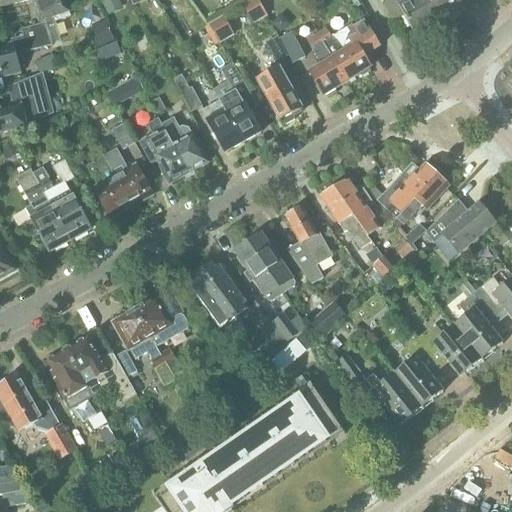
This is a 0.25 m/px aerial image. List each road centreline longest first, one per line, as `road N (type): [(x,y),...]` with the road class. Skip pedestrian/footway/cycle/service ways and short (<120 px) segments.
road 1 (residential): [(0,332),(453,80)]
road 2 (residential): [(384,511),(511,411)]
